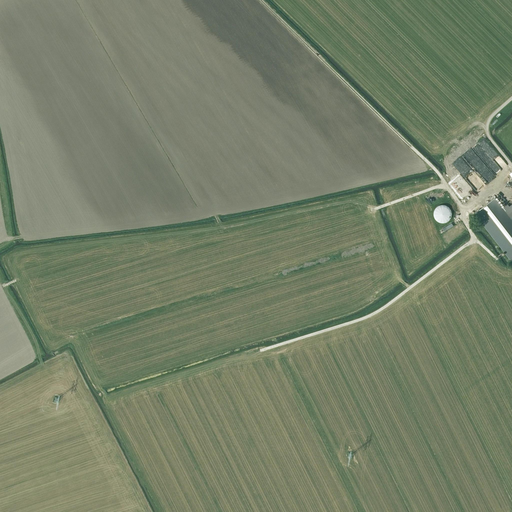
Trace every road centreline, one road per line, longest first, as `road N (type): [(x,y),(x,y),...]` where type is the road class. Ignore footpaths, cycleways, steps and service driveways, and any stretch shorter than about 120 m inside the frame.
road 1 (track): [(430,164),(213,212),(6,239)]
road 2 (track): [(475,239),(366,317),(261,350)]
road 3 (track): [(410,146),(258,0)]
road 4 (track): [(410,146),(435,168),(496,260)]
